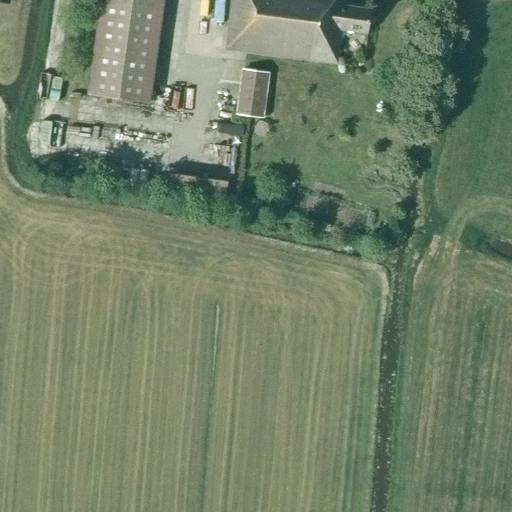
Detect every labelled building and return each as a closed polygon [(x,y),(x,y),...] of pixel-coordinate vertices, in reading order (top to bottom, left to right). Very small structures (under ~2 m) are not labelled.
[(163,0),(100,0),(87,95),(149,103),(163,0)] [(341,31),(368,34),(371,10),(344,6),(344,0),(231,0),(224,51),(336,65),(341,31)] [(237,116),(261,119),(267,73),(243,70),(237,116)] [(62,146),(62,123),(43,123),(42,145),(62,146)] [(235,167),(237,126),(225,126),(223,167),(235,167)] [(225,179),(168,171),(167,181),(192,185),(191,197),(222,201),(225,179)]
